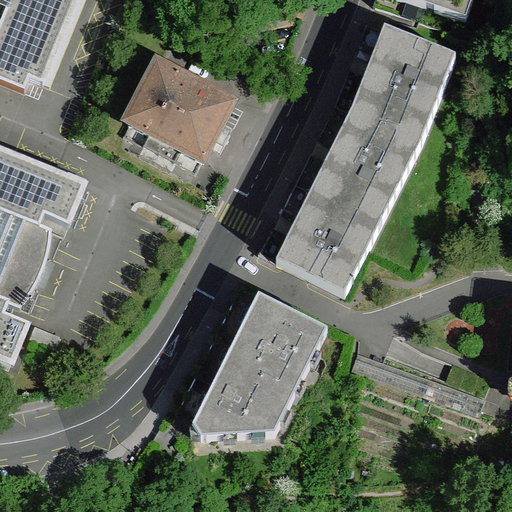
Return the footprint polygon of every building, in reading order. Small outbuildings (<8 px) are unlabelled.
[(19,0),(8,27),(0,47),(0,85),(26,95),(31,83),(43,88),(79,0),(19,0)] [(304,0),(261,0),(295,18),(304,0)] [(397,0),(396,4),(468,30),(477,0),(397,0)] [(0,47),(8,27),(0,24),(0,47)] [(367,27),(336,108),(422,147),(456,62),(367,27)] [(158,69),(129,126),(204,166),(233,108),(158,69)] [(336,108),(297,187),(382,230),(422,147),(336,108)] [(0,217),(29,229),(43,235),(48,224),(73,235),(92,189),(0,151),(0,217)] [(382,230),(297,187),(260,258),(346,301),(382,230)] [(0,301),(0,304),(10,309),(24,316),(43,286),(53,261),(55,240),(43,235),(29,229),(0,301)] [(178,415),(197,425),(259,300),(240,292),(178,415)] [(328,334),(259,300),(197,425),(194,431),(202,443),(276,439),(328,334)] [(0,361),(14,367),(30,327),(5,319),(10,309),(0,304),(0,361)] [(485,402),(358,356),(353,371),(481,418),(485,402)]
